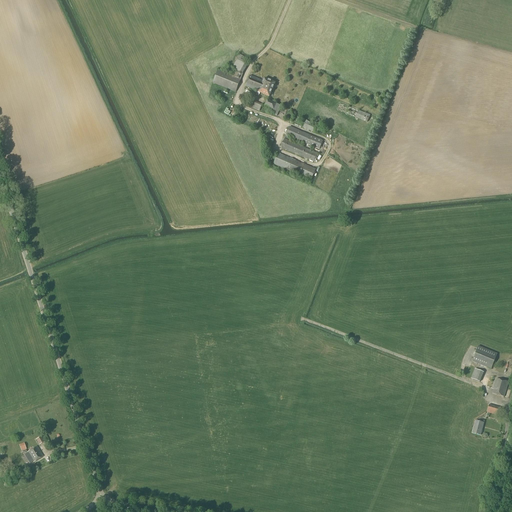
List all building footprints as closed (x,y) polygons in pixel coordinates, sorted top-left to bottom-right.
[(234,71),(233,76),(232,77),(240,81),(243,74),(248,64),(243,61),(245,57),(239,54),(232,69),(238,72),(234,71)] [(232,77),(233,76),(218,70),(212,83),(236,92),(240,81),(232,77)] [(264,79),(263,81),(250,75),(245,86),(256,91),(256,92),(255,95),(259,96),(260,93),(269,97),(275,83),(264,79)] [(264,107),(273,110),(271,114),(277,116),(281,106),(267,100),(264,107)] [(370,115),(349,107),(346,114),(367,122),(370,115)] [(315,133),(317,133),(319,128),(317,127),(318,126),(294,115),(291,123),(294,124),(315,133)] [(319,150),(323,141),(289,126),(286,135),(319,150)] [(318,153),(284,139),(280,148),(314,162),(318,153)] [(298,161),(278,153),(273,165),(311,181),(316,169),(298,162),(298,161)] [(478,346),(471,362),(491,370),(497,354),(478,346)] [(479,373),(475,382),(483,385),(487,376),(479,373)] [(492,394),(504,397),(508,382),(496,379),(492,394)] [(501,408),(489,404),(487,413),(499,416),(501,408)] [(475,421),(472,433),(480,435),(484,423),(483,423),(484,421),(480,420),(480,422),(475,421)] [(35,441),(38,446),(43,442),(40,438),(35,441)] [(33,462),(43,457),(37,447),(27,452),(33,462)]
